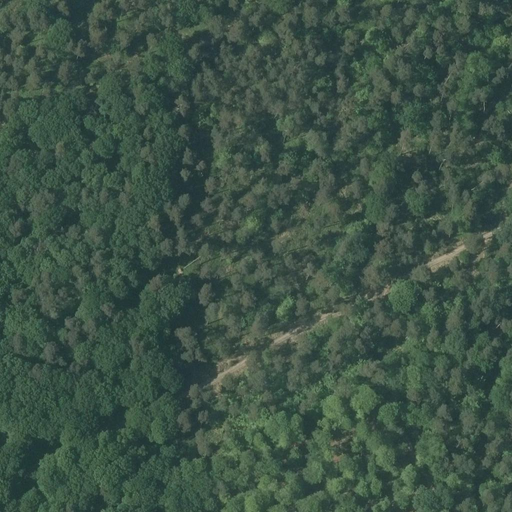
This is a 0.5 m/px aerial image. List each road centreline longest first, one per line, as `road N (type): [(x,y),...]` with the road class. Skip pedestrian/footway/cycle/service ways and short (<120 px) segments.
road 1 (track): [(0,484),(378,291)]
road 2 (track): [(457,511),(394,406),(378,291)]
road 3 (track): [(378,291),(489,228)]
